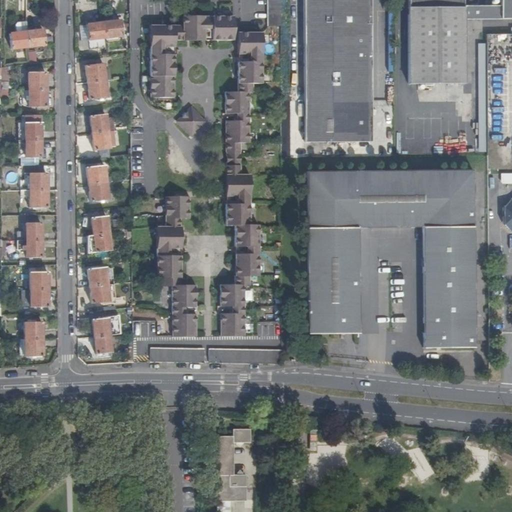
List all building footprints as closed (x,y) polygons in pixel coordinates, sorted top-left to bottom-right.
[(282,26),(281,0),(268,0),(269,26),(282,26)] [(371,0),(305,0),(306,142),(373,141),(371,0)] [(481,19),(481,5),(464,5),(464,0),(410,0),(411,7),(410,8),(411,84),(466,84),(465,19),(481,19)] [(511,0),(497,0),(498,5),(484,5),(484,19),(511,18),(511,0)] [(213,40),(235,40),(234,17),(184,18),(184,26),(151,26),(152,98),(176,99),(175,56),(164,56),(164,48),(175,48),(175,41),(206,41),(206,29),(213,29),(213,40)] [(122,22),(104,24),(106,39),(107,45),(124,43),(122,22)] [(27,33),(27,23),(19,24),(17,26),(17,35),(27,33)] [(106,39),(104,24),(87,26),(89,41),(106,39)] [(45,32),(27,33),(29,48),(46,46),(45,32)] [(27,33),(17,35),(10,35),(12,50),(29,48),(27,33)] [(228,153),(228,157),(240,157),(240,153),(242,153),(241,144),(251,144),(250,93),(255,93),(254,85),(263,85),(263,33),(240,34),(239,55),(251,55),(251,62),(239,63),(239,93),(227,93),(227,114),(238,114),(238,123),(227,123),(227,152),(228,153)] [(106,82),(111,82),(110,71),(104,71),(104,65),(87,67),(89,84),(106,82)] [(10,92),(10,69),(2,69),(2,92),(10,92)] [(29,91),(46,91),(46,74),(29,74),(29,91)] [(106,82),(89,84),(91,101),(108,99),(106,82)] [(46,109),(46,91),(29,91),(24,92),(24,106),(29,106),(29,109),(46,109)] [(191,135),(205,123),(193,110),(179,123),(191,135)] [(91,118),(93,135),(108,133),(106,116),(91,118)] [(26,142),(40,142),(40,124),(26,125),(26,142)] [(108,133),(93,135),(95,152),(110,150),(108,133)] [(77,135),(77,155),(91,155),(91,135),(77,135)] [(26,142),(20,142),(20,157),(22,157),(22,167),(25,167),(35,167),(35,159),(40,159),(40,142),(26,142)] [(240,162),(228,162),(228,167),(227,167),(227,197),(238,197),(238,205),(227,205),(227,226),(236,226),(236,247),(248,247),(248,255),(236,255),(236,286),(222,286),(221,307),(233,307),(233,315),(222,316),(222,337),(245,336),(245,286),(256,286),(256,278),(261,278),(261,227),(250,227),(250,175),(241,175),(241,167),(240,167),(240,162)] [(23,183),(23,193),(24,193),(47,192),(47,175),(44,175),(40,175),(40,167),(35,167),(25,167),(25,182),(23,183)] [(87,169),(89,186),(106,184),(105,167),(87,169)] [(423,347),(474,346),(472,171),(307,172),(309,333),(360,332),(359,227),(423,226),(423,347)] [(500,184),(511,183),(511,173),(499,173),(498,182),(500,184)] [(106,184),(89,186),(91,203),(108,202),(106,184)] [(47,210),(47,192),(24,193),(24,200),(30,200),(30,208),(30,209),(47,210)] [(190,219),(190,198),(167,198),(167,227),(157,227),(157,279),(163,278),(163,286),(174,286),(174,337),(197,337),(197,316),(186,316),(186,308),(197,307),(197,286),(181,287),(181,257),(170,257),(170,249),(181,249),(181,219),(190,219)] [(511,199),(510,199),(501,207),(501,224),(510,233),(511,232),(511,199)] [(21,208),(30,208),(30,200),(24,200),(21,200),(21,208)] [(94,236),(109,235),(107,218),(92,220),(94,236)] [(26,242),(41,242),(41,225),(26,225),(26,242)] [(94,236),(90,237),(90,246),(89,246),(89,255),(111,252),(109,235),(94,236)] [(42,259),(41,242),(26,242),(27,259),(42,259)] [(88,271),(90,288),(107,286),(106,269),(88,271)] [(31,291),(48,291),(48,274),(31,275),(31,291)] [(107,286),(90,288),(92,305),(109,304),(107,286)] [(31,291),(23,292),(23,306),(31,306),(31,309),(48,309),(48,291),(31,291)] [(93,321),(95,338),(110,336),(108,320),(93,321)] [(132,321),(133,337),(151,337),(151,321),(132,321)] [(25,341),(43,340),(42,324),(25,324),(25,341)] [(110,336),(95,338),(97,356),(112,354),(110,336)] [(43,358),(43,340),(25,341),(26,358),(43,358)] [(204,363),(204,348),(150,348),(150,362),(204,363)] [(284,365),(284,358),(284,350),(209,349),(208,363),(284,365)] [(230,500),(235,500),(235,486),(245,486),(245,475),(233,474),(233,442),(250,442),(250,429),(233,429),(233,436),(217,436),(217,507),(230,507),(230,500)] [(308,481),(318,481),(318,472),(314,472),(314,454),(308,454),(308,481)] [(280,474),(280,486),(291,486),(291,474),(280,474)] [(235,486),(235,500),(245,499),(245,486),(235,486)]
